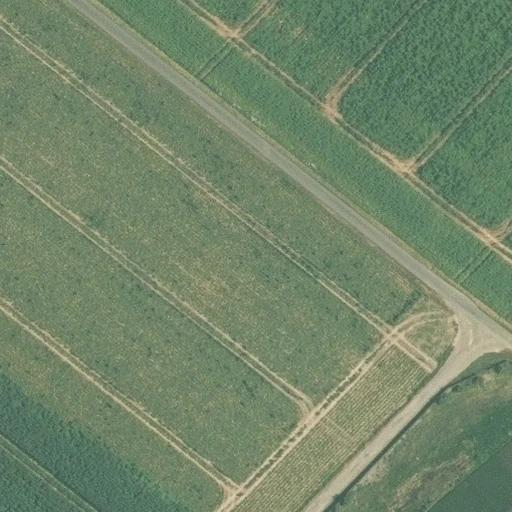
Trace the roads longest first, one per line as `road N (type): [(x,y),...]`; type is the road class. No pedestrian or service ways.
road 1 (residential): [(75,0),(511,344)]
road 2 (track): [(489,330),(318,511)]
